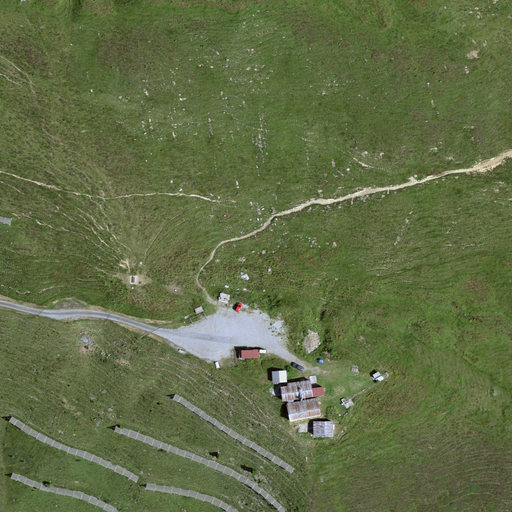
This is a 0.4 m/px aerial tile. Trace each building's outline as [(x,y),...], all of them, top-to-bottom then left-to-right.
[(200,311),(194,302),(183,310),(190,318),(200,311)] [(259,349),(241,350),(241,359),(259,358),(259,349)] [(286,370),(272,371),(272,383),(287,382),(286,370)] [(310,380),(287,383),(287,386),(280,387),(282,401),(324,394),(323,387),(311,388),(310,380)] [(317,398),(287,404),(290,421),(320,415),(317,398)] [(332,422),(313,422),(313,436),(332,436),(332,422)]
